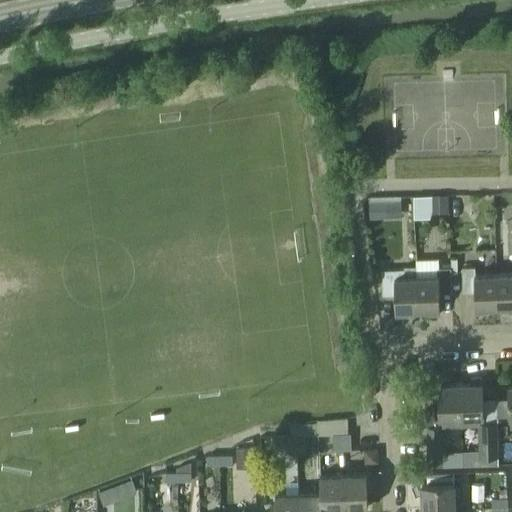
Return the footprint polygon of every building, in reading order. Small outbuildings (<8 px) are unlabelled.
[(414,195),(414,217),(430,217),(430,213),(449,212),(448,194),(414,195)] [(386,216),(386,200),(369,201),(369,217),(386,216)] [(382,294),(394,294),(395,310),(395,316),(408,316),(408,309),(418,309),(417,268),(417,265),(404,266),(404,268),(382,269),(382,294)] [(462,292),(474,291),(475,307),(475,313),(487,313),(487,307),(498,307),(498,273),(475,274),(475,266),(461,266),(462,292)] [(451,267),(417,268),(418,309),(427,309),(427,315),(440,315),(440,308),(439,292),(451,292),(451,267)] [(511,272),(498,273),(498,307),(507,306),(507,312),(511,312),(511,272)] [(470,383),(460,383),(461,425),(478,425),(477,422),(481,422),(483,422),(482,377),(470,378),(470,383)] [(449,378),(437,379),(438,396),(439,425),(442,425),(443,425),(443,426),(461,425),(460,383),(449,384),(449,378)] [(424,396),(425,425),(426,425),(426,437),(427,453),(442,453),(444,453),(443,427),(443,426),(443,425),(442,425),(439,425),(438,396),(424,396)] [(481,422),(477,422),(478,425),(479,457),(481,457),(498,457),(497,421),(483,422),(481,422)] [(343,450),(342,442),(342,433),(341,433),(332,433),(333,450),(343,450)] [(351,433),(341,433),(342,433),(342,442),(343,450),(352,450),(351,433)] [(297,451),(296,443),(296,434),(295,434),(286,434),(287,451),(297,451)] [(305,434),(295,434),(296,434),(296,443),(297,451),(305,451),(305,434)] [(219,465),(219,454),(207,454),(207,465),(219,465)] [(232,454),(219,454),(219,465),(233,464),(232,454)] [(177,480),(177,469),(165,469),(165,480),(177,480)] [(191,469),(177,469),(177,480),(191,479),(191,469)] [(454,471),(427,472),(428,483),(454,482),(454,471)] [(367,472),(344,473),(345,508),(368,507),(367,472)] [(319,474),(320,491),(321,491),(321,508),(323,508),(345,508),(344,473),(319,474)] [(133,478),(99,491),(103,502),(137,490),(133,478)] [(421,483),(422,509),(455,508),(454,482),(428,483),(421,483)] [(320,491),(298,492),(299,511),(322,511),(323,508),(321,508),(321,491),(320,491)] [(299,511),(298,492),(275,493),(275,511),(299,511)] [(491,497),(492,507),(508,506),(508,496),(491,497)]
